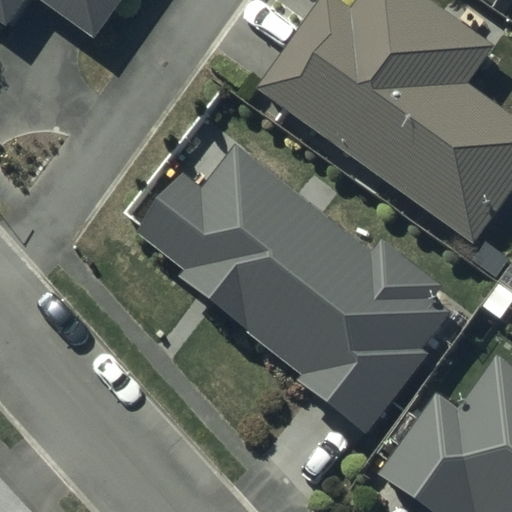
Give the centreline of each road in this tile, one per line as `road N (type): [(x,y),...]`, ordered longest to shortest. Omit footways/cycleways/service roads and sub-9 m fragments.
road 1 (residential): [(200,0),(0,274)]
road 2 (residential): [(184,511),(0,305)]
